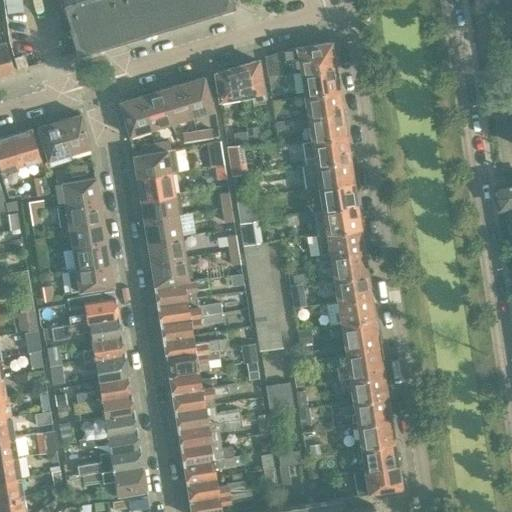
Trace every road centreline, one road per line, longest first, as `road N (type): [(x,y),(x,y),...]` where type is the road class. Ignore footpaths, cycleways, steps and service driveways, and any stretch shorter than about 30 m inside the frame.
road 1 (residential): [(341,1),(426,511)]
road 2 (residential): [(175,511),(100,110)]
road 3 (residential): [(511,363),(446,0)]
road 4 (residential): [(121,73),(341,1)]
